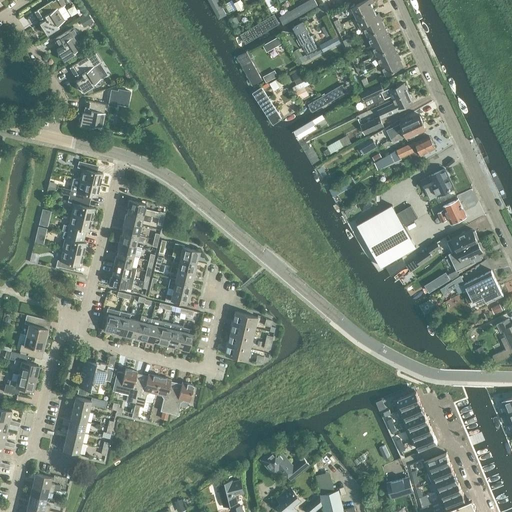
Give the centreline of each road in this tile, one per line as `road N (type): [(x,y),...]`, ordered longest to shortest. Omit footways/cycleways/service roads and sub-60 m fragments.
road 1 (tertiary): [(123,150),(195,197),(382,351),(426,371),(511,377)]
road 2 (unclassified): [(511,246),(396,0)]
road 3 (track): [(108,0),(206,164),(211,178),(195,197)]
road 4 (residential): [(77,339),(205,370),(223,300),(205,283)]
road 5 (residential): [(77,339),(123,150)]
road 6 (residential): [(52,136),(61,96),(9,14)]
road 7 (residential): [(27,449),(61,335),(77,339)]
